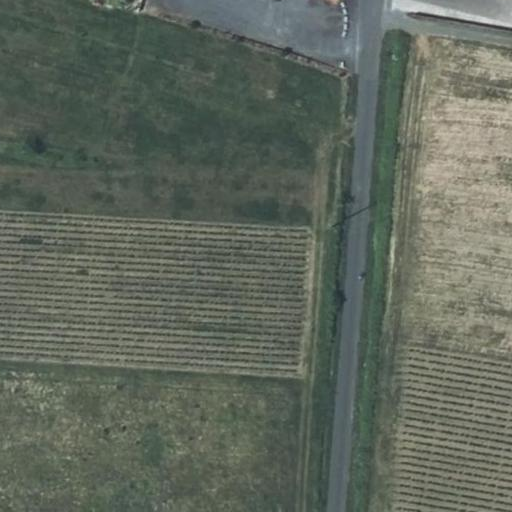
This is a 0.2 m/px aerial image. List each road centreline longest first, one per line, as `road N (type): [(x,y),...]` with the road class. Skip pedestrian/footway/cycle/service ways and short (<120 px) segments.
road 1 (unclassified): [(373,0),(332,511)]
road 2 (track): [(371,17),(511,37)]
